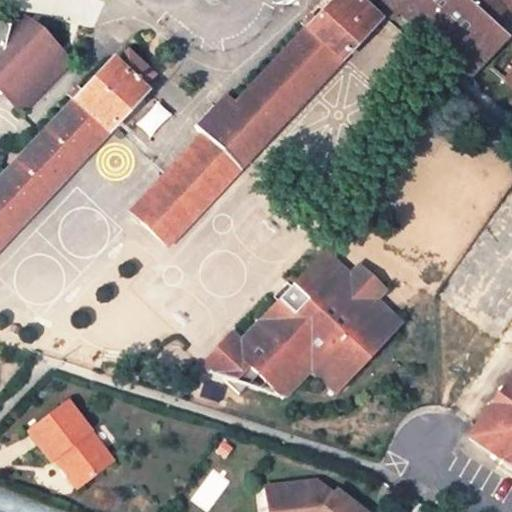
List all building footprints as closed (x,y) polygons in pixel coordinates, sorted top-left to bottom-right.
[(332,0),(245,94),(279,126),(378,21),(355,0),(332,0)] [(384,0),(369,0),(384,14),(391,7),(384,0)] [(511,0),(384,0),(391,7),(397,0),(418,0),(412,4),(465,78),(501,45),(486,31),(507,8),(511,12),(511,0)] [(397,0),(391,7),(465,78),(412,4),(418,0),(397,0)] [(10,26),(0,23),(0,94),(4,96),(19,111),(66,62),(22,21),(7,35),(10,26)] [(115,65),(110,60),(0,176),(0,208),(18,226),(144,93),(140,89),(151,78),(125,53),(115,65)] [(279,126),(245,94),(234,106),(217,125),(251,156),(279,126)] [(234,106),(225,97),(196,127),(203,133),(128,213),(165,247),(251,156),(217,125),(234,106)] [(0,246),(18,226),(0,208),(0,246)] [(259,321),(244,336),(255,347),(222,381),(237,397),(246,388),(256,378),(280,401),(307,372),(333,394),(399,325),(373,301),(383,291),(358,267),(348,277),(324,254),(276,302),(281,308),(265,326),(259,321)] [(276,302),(259,321),(265,326),(281,308),(276,302)] [(255,347),(244,336),(238,344),(229,334),(198,367),(208,376),(222,381),(255,347)] [(511,371),(466,439),(511,470),(511,371)] [(280,401),(256,378),(246,388),(280,401)] [(67,402),(27,432),(50,462),(54,459),(59,454),(81,484),(111,462),(67,402)] [(75,488),(81,484),(59,454),(54,459),(75,488)] [(312,484),(260,490),(263,511),(358,511),(332,492),(329,496),(312,484)]
